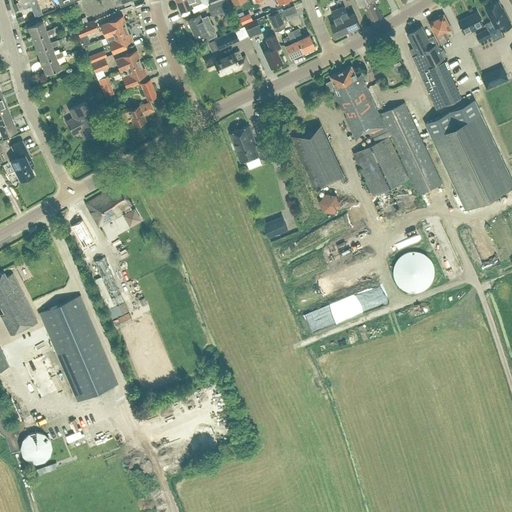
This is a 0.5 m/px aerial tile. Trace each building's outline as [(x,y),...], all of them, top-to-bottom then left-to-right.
[(175,0),(180,11),(192,6),(191,5),(199,2),(198,0),(175,0)] [(225,0),(220,0),(207,5),(211,15),(229,8),(225,0)] [(371,22),(382,17),(374,0),(373,0),(355,0),(359,7),(363,5),(371,22)] [(498,1),(485,7),(495,26),(499,25),(502,31),(511,25),(505,11),(504,12),(498,1)] [(282,9),(287,20),(298,16),(293,4),(282,9)] [(344,5),(338,8),(348,30),(360,25),(354,13),(349,15),(344,5)] [(337,21),(331,23),(337,35),(348,30),(338,8),(332,11),(335,18),(336,18),(337,21)] [(237,17),(240,25),(242,24),(244,23),(252,20),(249,12),(237,17)] [(284,26),(278,12),(268,16),(275,31),(284,26)] [(483,24),(478,13),(467,18),(467,16),(458,21),(461,25),(460,25),(461,27),(461,26),(464,32),(472,29),(472,30),(483,24)] [(195,40),(205,35),(206,39),(215,35),(214,31),(214,29),(213,25),(211,24),(207,15),(201,18),(199,14),(186,19),(195,40)] [(449,37),(446,32),(451,29),(443,14),(442,14),(441,14),(437,16),(436,17),(429,21),(439,42),(449,37)] [(100,24),(105,36),(126,28),(121,16),(100,24)] [(84,23),(75,27),(79,37),(86,34),(97,29),(94,20),(93,19),(84,23)] [(256,19),(252,20),(244,23),(249,37),(261,32),(256,19)] [(42,20),(27,25),(32,37),(46,32),(47,35),(55,32),(59,30),(58,28),(57,25),(52,26),(53,27),(46,30),(42,20)] [(245,30),(242,24),(240,25),(234,28),(237,34),(245,30)] [(408,32),(407,33),(414,46),(409,48),(436,108),(461,97),(443,58),(444,58),(436,43),(437,43),(433,35),(428,38),(421,26),(420,26),(418,25),(409,30),(408,32)] [(105,36),(106,36),(112,53),(126,48),(124,43),(131,40),(126,28),(105,36)] [(298,28),(292,30),(302,51),(314,46),(308,34),(302,37),(298,28)] [(487,29),(476,34),(480,41),(490,36),(487,29)] [(237,39),(233,30),(215,38),(219,47),(237,39)] [(290,57),(302,51),(292,30),(287,33),(291,42),(284,45),(290,57)] [(46,32),(32,37),(36,49),(51,43),(52,46),(59,44),(65,41),(64,38),(64,36),(57,39),(50,42),(47,35),(46,32)] [(265,38),(269,48),(263,51),(270,66),(281,61),(275,46),(279,44),(274,34),(265,38)] [(51,43),(36,49),(40,60),(55,55),(56,58),(63,55),(62,52),(62,51),(54,53),(52,46),(51,43)] [(135,50),(114,58),(119,71),(139,62),(135,50)] [(232,53),(215,60),(213,57),(204,61),(208,69),(216,66),(220,75),(241,65),(243,70),(249,67),(244,55),(241,56),(238,51),(233,53),(232,53)] [(95,53),(88,56),(90,62),(98,59),(95,53)] [(55,55),(40,60),(45,72),(59,67),(60,70),(68,67),(66,62),(59,65),(57,61),(56,58),(55,55)] [(107,65),(104,58),(104,57),(90,62),(94,71),(107,65)] [(138,82),(136,78),(136,77),(144,74),(139,62),(119,71),(125,87),(138,82)] [(442,182),(404,102),(379,113),(361,74),(357,76),(352,65),(330,75),(332,79),(326,82),(327,85),(330,89),(332,88),(332,89),(334,89),(335,93),(334,93),(342,109),(344,108),(347,115),(345,117),(356,140),(372,132),(376,142),(353,152),(373,195),(408,179),(390,136),(393,135),(418,193),(442,182)] [(502,65),(480,75),(487,89),(508,79),(502,65)] [(113,93),(106,76),(97,79),(104,96),(113,93)] [(139,83),(147,100),(157,96),(150,78),(139,83)] [(86,98),(92,110),(100,106),(94,95),(86,98)] [(73,134),(81,130),(85,138),(100,130),(85,100),(70,108),(74,116),(66,120),(73,134)] [(511,187),(511,181),(474,100),(426,122),(467,209),(511,187)] [(126,121),(131,119),(134,125),(145,120),(142,114),(153,109),(150,101),(143,104),(143,103),(128,109),(127,107),(121,110),(126,121)] [(0,121),(11,117),(6,106),(0,108),(0,121)] [(0,130),(2,135),(16,129),(11,117),(0,121),(0,130)] [(290,135),(315,189),(344,175),(319,122),(290,135)] [(270,154),(265,141),(257,144),(249,124),(229,132),(241,161),(258,154),(260,158),(270,154)] [(17,157),(10,160),(20,179),(27,175),(28,176),(34,173),(32,168),(31,169),(30,166),(33,164),(30,157),(26,159),(25,156),(28,154),(21,140),(11,145),(17,157)] [(122,212),(120,209),(122,208),(125,213),(122,214),(128,225),(139,219),(133,208),(131,209),(129,204),(131,204),(122,188),(113,193),(106,195),(104,191),(85,202),(98,226),(122,212)] [(341,203),(336,194),(326,192),(319,200),(323,210),(334,212),(341,203)] [(275,198),(256,200),(257,213),(276,211),(275,198)] [(269,236),(288,229),(283,215),(263,223),(269,236)] [(94,240),(81,218),(70,225),(82,246),(94,240)] [(288,244),(280,249),(284,255),(291,250),(288,244)] [(394,272),(394,273),(394,275),(394,277),(395,278),(396,280),(397,282),(398,283),(399,284),(400,286),(401,287),(403,288),(404,289),(406,289),(408,290),(409,290),(411,291),(413,291),(415,291),(416,291),(418,291),(420,290),(422,289),(423,289),(425,288),(426,287),(428,286),(429,285),(430,283),(431,282),(432,280),(433,279),(433,277),(434,275),(434,274),(434,272),(434,270),(434,268),(434,267),(434,265),(433,263),(432,261),(431,260),(430,258),(429,257),(428,256),(427,254),(425,253),(424,252),(422,252),(420,251),(419,251),(417,250),(415,250),(413,250),(411,250),(410,250),(408,251),(406,252),(405,252),(403,253),(402,254),(400,255),(399,257),(398,258),(397,260),(396,261),(395,263),(394,264),(394,266),(394,268),(393,270),(394,272)] [(114,305),(115,304),(119,314),(128,310),(123,300),(103,256),(94,261),(114,305)] [(0,308),(2,312),(0,313),(0,314),(10,334),(13,333),(32,324),(36,322),(37,321),(13,275),(13,274),(12,273),(5,276),(3,272),(0,273),(0,308)] [(117,383),(110,365),(79,294),(39,312),(77,400),(117,383)] [(128,311),(117,317),(120,325),(132,319),(128,311)] [(52,381),(45,384),(47,390),(55,386),(52,381)] [(207,402),(217,398),(214,390),(204,395),(207,402)] [(188,404),(191,412),(207,405),(203,398),(188,404)] [(71,431),(80,427),(75,416),(65,421),(71,431)] [(108,429),(95,433),(97,439),(110,435),(108,429)] [(49,452),(50,448),(50,443),(48,439),(45,435),(41,433),(37,432),(32,432),(28,434),(24,437),(22,441),(21,445),(21,450),(23,454),(26,458),(30,460),(34,461),(39,461),(43,459),(47,456),(49,452)]
